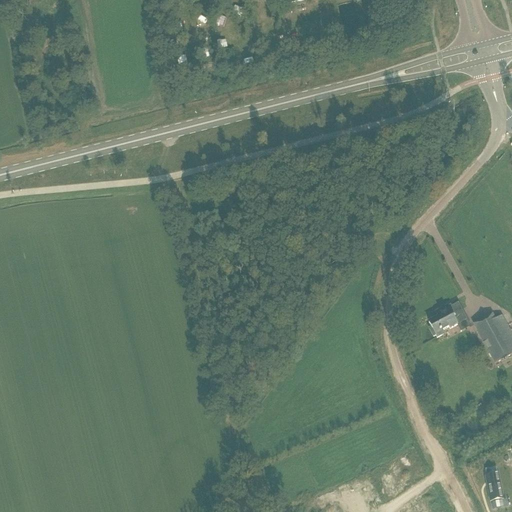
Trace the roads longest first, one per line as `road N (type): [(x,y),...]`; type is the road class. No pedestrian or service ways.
road 1 (unclassified): [(465,511),(399,374),(390,295),(411,238),(495,143),(497,106)]
road 2 (secondary): [(368,81),(0,175)]
road 3 (track): [(172,146),(211,334),(240,392)]
